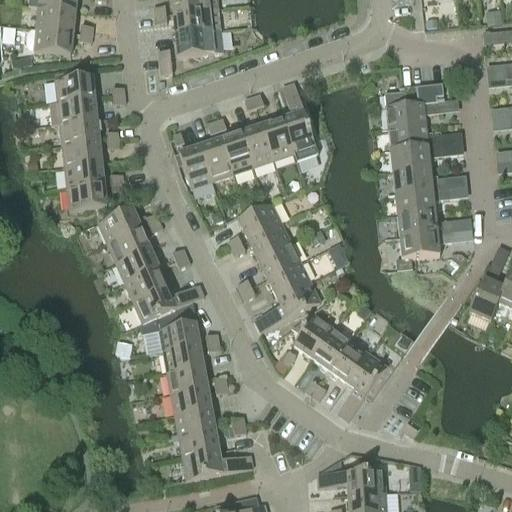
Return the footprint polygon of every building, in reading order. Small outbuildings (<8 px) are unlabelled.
[(76,0),(39,0),(38,12),(74,16),(76,0)] [(216,0),(170,0),(173,18),(218,13),(216,0)] [(72,37),(74,16),(38,12),(36,33),(72,37)] [(154,21),(165,20),(164,12),(153,13),(154,21)] [(218,13),(173,18),(175,40),(220,35),(218,13)] [(500,14),(485,16),(486,29),(486,30),(501,28),(500,14)] [(166,28),(165,20),(154,21),(155,29),(166,28)] [(436,23),(426,24),(426,32),(436,31),(436,23)] [(81,29),(80,38),(91,39),(92,31),(81,29)] [(70,60),(72,37),(36,33),(35,34),(32,34),(31,35),(29,36),(28,38),(27,40),(27,42),(26,44),(26,46),(27,48),(27,49),(28,51),(29,53),(30,54),(33,55),(33,56),(70,60)] [(511,46),(511,34),(502,36),(503,47),(511,46)] [(220,35),(175,40),(178,62),(223,57),(220,35)] [(90,47),(91,39),(80,38),(79,46),(90,47)] [(158,56),(158,64),(170,63),(169,55),(158,56)] [(172,78),(170,63),(158,64),(160,80),(172,78)] [(83,75),(54,78),(55,85),(56,85),(67,84),(83,82),(83,75)] [(55,85),(57,108),(94,104),(91,81),(83,82),(67,84),(56,85),(55,85)] [(291,121),(282,124),(293,159),(296,166),(317,159),(294,88),(281,92),(291,121)] [(384,99),(388,134),(425,130),(424,119),(438,118),(437,107),(443,106),(443,104),(436,104),(436,101),(443,101),(442,89),(399,93),(399,95),(415,93),(416,103),(405,105),(404,97),(384,99)] [(111,95),(112,103),(124,102),(123,93),(111,95)] [(260,99),(252,102),(255,113),(263,110),(260,99)] [(125,110),(124,102),(112,103),(113,111),(125,110)] [(248,116),(255,113),(252,102),(244,105),(248,116)] [(94,104),(57,108),(49,108),(52,130),(59,129),(96,125),(94,104)] [(222,123),(214,126),(218,137),(226,134),(222,123)] [(273,165),(293,159),(282,124),(261,131),(273,165)] [(59,129),(62,150),(98,147),(96,125),(59,129)] [(210,140),(218,137),(214,126),(206,129),(210,140)] [(388,134),(390,156),(442,150),(440,139),(426,141),(425,130),(388,134)] [(252,172),(273,165),(261,131),(241,138),(252,172)] [(105,137),(106,146),(118,145),(117,136),(105,137)] [(172,140),(176,151),(184,149),(180,138),(172,140)] [(232,179),(252,172),(241,138),(220,144),(232,179)] [(211,186),(232,179),(220,144),(200,151),(211,186)] [(118,153),(118,145),(106,146),(107,154),(118,153)] [(62,150),(64,172),(101,168),(98,147),(62,150)] [(390,156),(392,177),(430,173),(429,162),(443,161),(442,150),(390,156)] [(190,193),(211,186),(200,151),(178,158),(190,193)] [(36,164),(26,166),(28,176),(38,174),(36,164)] [(64,172),(66,193),(103,189),(101,168),(64,172)] [(392,177),(395,199),(446,193),(445,182),(431,184),(430,173),(392,177)] [(110,180),(111,189),(122,187),(121,179),(110,180)] [(123,196),(122,187),(111,189),(112,197),(123,196)] [(106,212),(103,189),(66,193),(69,216),(106,212)] [(395,199),(397,220),(434,216),(433,205),(447,204),(446,193),(395,199)] [(238,225),(248,245),(281,229),(271,209),(238,225)] [(98,228),(107,249),(141,234),(131,213),(98,228)] [(214,217),(212,222),(214,227),(222,224),(220,216),(214,217)] [(397,220),(399,242),(451,236),(450,225),(436,227),(434,216),(397,220)] [(144,223),(148,231),(158,226),(155,218),(144,223)] [(328,222),(321,225),(324,230),(330,227),(328,222)] [(162,234),(158,226),(148,231),(151,238),(162,234)] [(248,245),(257,265),(290,248),(281,229),(248,245)] [(107,249),(116,268),(149,254),(141,234),(107,249)] [(320,235),(309,240),(314,250),(325,245),(320,235)] [(452,247),(451,236),(399,242),(402,264),(410,263),(439,260),(438,248),(452,247)] [(230,254),(241,248),(237,241),(227,246),(230,254)] [(244,256),(241,248),(230,254),(234,261),(244,256)] [(257,265),(267,284),(300,267),(290,248),(257,265)] [(339,249),(327,254),(331,261),(342,255),(339,249)] [(116,268),(124,288),(158,273),(149,254),(116,268)] [(172,258),(175,266),(185,261),(182,254),(172,258)] [(189,269),(185,261),(175,266),(178,274),(189,269)] [(411,274),(410,263),(402,264),(395,264),(397,275),(411,274)] [(267,284),(277,303),(309,287),(300,267),(267,284)] [(490,327),(498,309),(497,308),(504,292),(503,292),(494,288),(500,275),(490,270),(484,283),(468,318),(490,327)] [(124,288),(133,308),(167,293),(158,273),(124,288)] [(511,273),(503,292),(504,292),(497,308),(498,309),(511,314),(511,273)] [(240,297),(250,292),(247,285),(236,290),(240,297)] [(319,307),(309,287),(277,303),(281,312),(254,325),(260,337),(319,307)] [(171,302),(167,293),(133,308),(142,329),(203,302),(198,290),(171,302)] [(254,300),(250,292),(240,297),(244,305),(254,300)] [(363,309),(357,316),(365,322),(370,316),(363,309)] [(292,333),(300,340),(312,323),(308,320),(292,333)] [(293,350),(311,363),(332,333),(314,320),(312,323),(300,340),(293,350)] [(158,334),(162,357),(199,350),(195,328),(158,334)] [(350,346),(332,333),(311,363),(329,376),(350,346)] [(206,349),(218,347),(216,339),(205,341),(206,349)] [(368,358),(350,346),(329,376),(346,388),(368,358)] [(219,355),(218,347),(206,349),(208,357),(219,355)] [(203,371),(199,350),(162,357),(166,378),(203,371)] [(295,361),(288,356),(282,366),(288,371),(295,361)] [(386,372),(368,358),(346,388),(354,394),(337,418),(347,426),(386,372)] [(206,393),(203,371),(166,378),(170,399),(206,393)] [(214,391),(225,389),(224,381),(212,383),(214,391)] [(305,395),(311,400),(318,391),(311,386),(305,395)] [(225,389),(214,391),(216,399),(227,397),(225,389)] [(325,396),(318,391),(311,400),(318,405),(325,396)] [(174,420),(210,414),(206,393),(170,399),(174,420)] [(214,435),(210,414),(174,420),(178,442),(214,435)] [(232,432),(244,430),(242,421),(231,424),(232,432)] [(410,425),(402,435),(413,443),(420,432),(410,425)] [(244,430),(232,432),(234,440),(245,438),(244,430)] [(182,463),(218,456),(214,435),(178,442),(182,463)] [(220,466),(218,456),(182,463),(186,485),(252,473),(249,460),(220,466)] [(347,490),(348,500),(384,498),(383,475),(316,479),(317,492),(347,490)] [(421,486),(409,486),(409,496),(421,495),(421,486)] [(348,500),(348,511),(385,511),(384,498),(348,500)]
